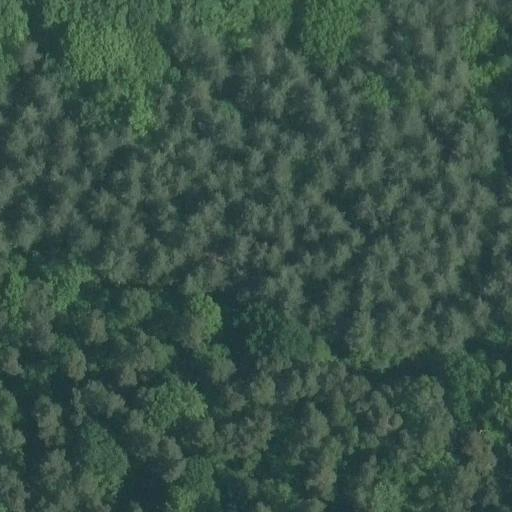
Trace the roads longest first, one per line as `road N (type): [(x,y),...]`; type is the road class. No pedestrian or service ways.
road 1 (track): [(511,384),(0,264)]
road 2 (track): [(0,49),(273,28),(391,0)]
